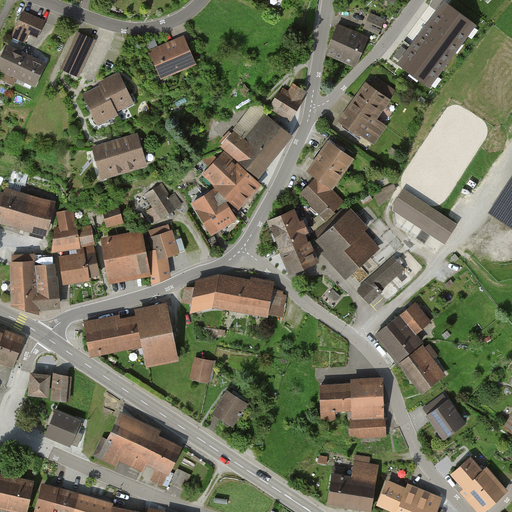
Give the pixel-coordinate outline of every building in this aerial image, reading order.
[(475,19),(450,0),(439,0),(394,63),(428,89),(475,19)] [(47,22),(24,12),(12,38),(26,44),(30,36),(39,40),(47,22)] [(388,21),(372,14),(366,30),(382,37),(388,21)] [(371,39),(339,26),(326,56),(358,69),(371,39)] [(97,42),(76,33),(60,70),(81,79),(97,42)] [(184,35),(148,49),(161,81),(197,67),(184,35)] [(48,62),(8,45),(0,62),(0,71),(37,88),(48,62)] [(101,88),(84,95),(98,127),(120,118),(119,114),(135,106),(121,73),(99,83),(101,88)] [(367,83),(340,122),(374,146),(387,127),(376,120),(396,92),(376,78),(371,85),(367,83)] [(282,88),(270,109),(292,122),(309,94),(293,85),(289,92),(282,88)] [(226,153),(258,182),(295,138),(277,122),(253,148),(235,133),(221,148),(226,153)] [(139,134),(93,147),(102,180),(149,167),(139,134)] [(356,159),(331,141),(308,171),(317,179),(335,191),(356,159)] [(228,201),(240,211),(263,186),(258,182),(226,153),(203,177),(216,190),(228,201)] [(511,177),(489,213),(511,228),(511,177)] [(335,191),(317,179),(301,196),(332,225),(316,240),(326,251),(321,255),(348,281),(381,249),(366,235),(370,230),(335,191)] [(163,183),(145,195),(153,208),(148,212),(156,224),(185,206),(177,193),(171,197),(163,183)] [(3,199),(0,197),(0,221),(1,220),(31,228),(44,232),(45,232),(53,203),(5,189),(3,199)] [(212,237),(240,221),(228,201),(216,190),(192,204),(212,237)] [(457,226),(403,190),(392,207),(445,244),(457,226)] [(119,204),(101,209),(107,229),(125,223),(119,204)] [(298,209),(268,221),(279,249),(309,236),(298,209)] [(70,252),(71,255),(97,251),(92,227),(78,230),(72,210),(57,213),(60,226),(55,227),(52,254),(70,252)] [(143,231),(101,238),(110,285),(152,277),(153,285),(174,280),(169,259),(181,255),(170,226),(150,231),(157,255),(148,255),(143,231)] [(44,232),(31,228),(30,234),(43,237),(44,232)] [(309,236),(279,249),(290,276),(320,264),(309,236)] [(71,255),(60,257),(64,286),(91,282),(90,278),(102,277),(97,251),(71,255)] [(405,270),(393,257),(357,289),(371,305),(384,293),(381,291),(405,270)] [(13,263),(11,263),(13,306),(37,313),(62,310),(55,265),(36,266),(36,262),(13,263)] [(220,275),(197,281),(192,312),(215,308),(269,318),(275,282),(220,275)] [(121,315),(84,322),(91,357),(142,347),(147,371),(181,364),(169,303),(135,309),(136,317),(122,320),(121,315)] [(431,323),(416,303),(373,336),(398,365),(423,345),(416,335),(431,323)] [(0,361),(14,366),(26,335),(0,325),(0,361)] [(398,365),(421,395),(447,375),(423,345),(398,365)] [(215,362),(195,358),(190,380),(210,384),(215,362)] [(52,375),(32,374),(30,397),(51,399),(52,375)] [(72,378),(57,374),(55,402),(72,403),(72,378)] [(350,384),(320,385),(322,421),(335,420),(335,412),(352,411),(353,438),(386,437),(384,378),(350,379),(350,384)] [(249,407),(228,393),(213,415),(234,429),(249,407)] [(449,400),(427,416),(444,441),(467,425),(449,400)] [(83,422),(57,411),(46,437),(73,447),(83,422)] [(162,431),(121,411),(97,459),(116,469),(120,461),(143,473),(147,465),(157,470),(152,479),(163,485),(182,447),(160,436),(162,431)] [(207,463),(189,451),(187,454),(205,465),(207,463)] [(352,476),(333,473),(328,505),(372,511),(379,465),(371,464),(371,458),(355,455),(352,476)] [(474,457),(453,475),(465,488),(460,493),(477,511),(484,511),(508,491),(487,467),(484,469),(474,457)] [(0,508),(15,511),(28,511),(36,482),(0,474),(0,508)] [(437,511),(443,497),(409,483),(407,487),(388,480),(378,505),(394,511),(437,511)] [(118,500),(42,483),(35,511),(177,511),(147,505),(145,510),(117,504),(118,500)]
